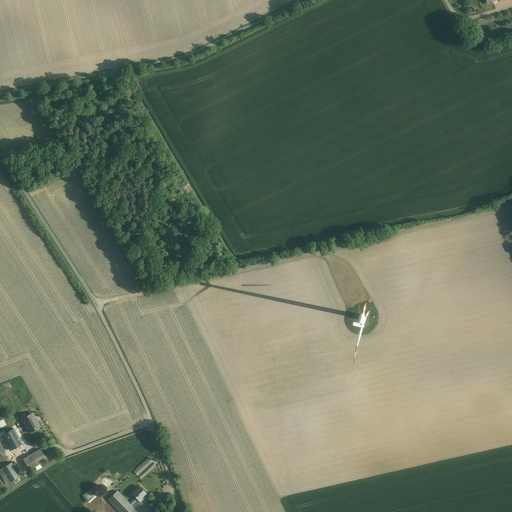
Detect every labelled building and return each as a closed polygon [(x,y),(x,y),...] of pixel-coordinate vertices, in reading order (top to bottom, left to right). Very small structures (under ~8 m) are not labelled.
[(32,413),(21,419),(29,433),(40,426),(32,413)] [(13,429),(2,436),(3,438),(6,442),(10,450),(21,444),(13,429)] [(57,454),(53,447),(42,454),(45,458),(46,458),(47,460),(57,454)] [(39,449),(23,459),(29,470),(47,460),(46,458),(45,458),(42,454),(39,449)] [(149,458),(133,471),(137,476),(153,462),(149,458)] [(11,463),(0,469),(0,473),(6,484),(20,476),(11,463)] [(153,463),(138,476),(141,479),(156,465),(153,463)] [(94,486),(83,496),(88,502),(99,492),(94,486)] [(129,504),(132,507),(139,500),(140,502),(142,499),(144,497),(143,496),(146,493),(139,486),(132,494),(136,497),(129,504)] [(117,491),(108,499),(120,511),(127,511),(132,507),(129,504),(117,491)]
